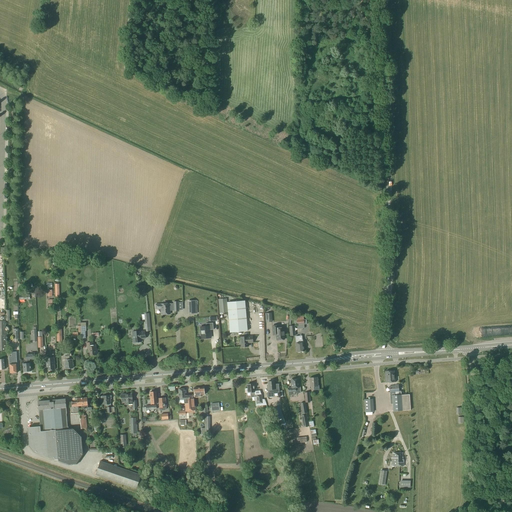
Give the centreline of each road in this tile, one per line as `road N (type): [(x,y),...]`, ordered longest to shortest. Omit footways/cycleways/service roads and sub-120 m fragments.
road 1 (primary): [(0,389),(383,356)]
road 2 (unclassified): [(383,356),(390,261),(379,0)]
road 3 (unclassified): [(469,511),(476,422),(469,349)]
road 4 (unclassified): [(0,229),(0,91)]
